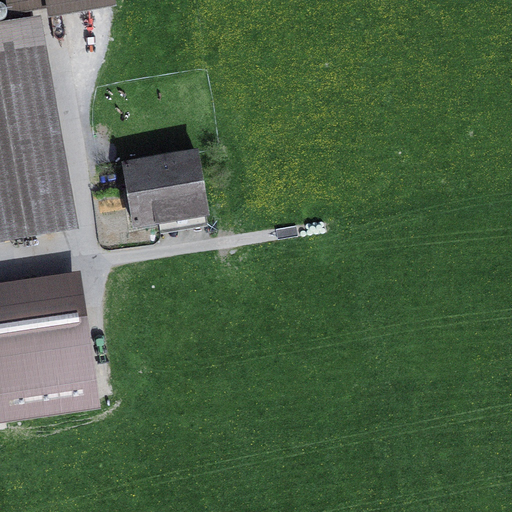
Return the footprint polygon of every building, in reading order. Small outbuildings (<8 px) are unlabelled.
[(8,0),(12,15),(100,0),(8,0)] [(32,105),(42,103),(29,23),(0,28),(0,240),(65,230),(50,143),(39,145),(32,105)] [(158,215),(205,207),(196,154),(126,166),(136,226),(159,222),(158,215)] [(161,235),(208,227),(205,207),(158,215),(159,222),(161,235)] [(74,278),(0,289),(0,391),(5,421),(93,408),(74,278)]
